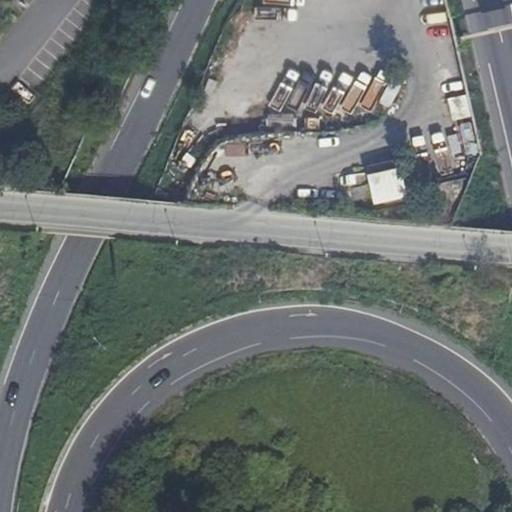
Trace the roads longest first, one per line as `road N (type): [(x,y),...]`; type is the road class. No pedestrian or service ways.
road 1 (motorway): [(61,511),(71,469),(127,391),(194,345),(266,327),(333,326),(403,344),(461,381),(511,450)]
road 2 (tertiary): [(511,252),(0,206)]
road 3 (motorway): [(191,0),(51,304),(0,468)]
